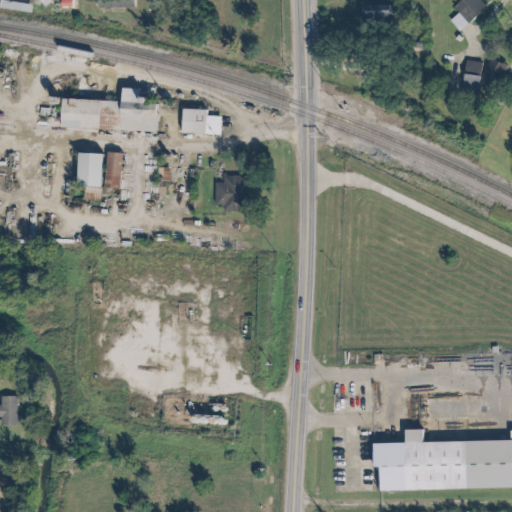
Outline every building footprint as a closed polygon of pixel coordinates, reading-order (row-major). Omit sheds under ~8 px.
[(52,0),(53,10),(69,10),(69,0),(52,0)] [(91,0),(91,6),(128,8),(128,0),(91,0)] [(455,0),(475,0),(481,6),(463,22),(448,6),(455,0)] [(0,9),(0,10),(31,11),(31,3),(0,3),(0,9)] [(358,4),(359,22),(395,21),(394,3),(358,4)] [(445,20),(454,30),(463,24),(453,13),(445,20)] [(494,90),(505,67),(490,60),(487,69),(471,61),(458,89),(476,97),(482,84),(494,90)] [(459,77),(444,76),(443,98),(457,99),(459,77)] [(56,98),(56,127),(154,131),(155,102),(56,98)] [(177,109),(177,134),(215,134),(215,117),(204,117),(204,109),(177,109)] [(106,151),(102,186),(114,187),(118,152),(106,151)] [(77,152),(75,186),(100,187),(102,153),(77,152)] [(209,182),(209,203),(217,203),(217,210),(245,210),(245,197),(250,197),(250,174),(219,174),(219,182),(209,182)] [(1,426),(16,426),(16,398),(1,398),(1,426)] [(511,439),(369,443),(370,468),(377,469),(377,491),(511,488),(511,439)]
